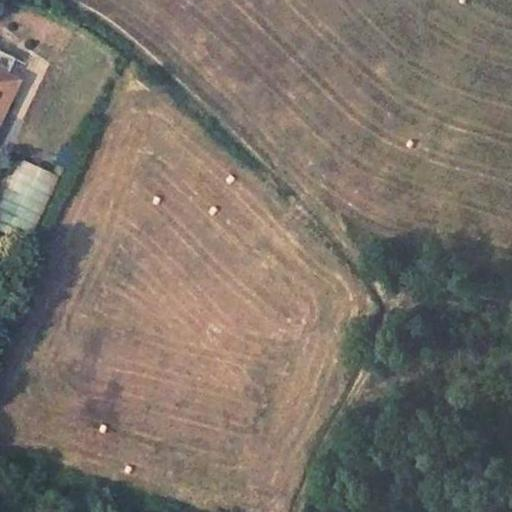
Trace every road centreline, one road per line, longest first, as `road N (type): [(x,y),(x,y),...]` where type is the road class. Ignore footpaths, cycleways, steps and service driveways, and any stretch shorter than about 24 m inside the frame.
road 1 (track): [(70,0),(169,72),(391,304),(295,511)]
road 2 (track): [(391,304),(436,287),(511,300)]
